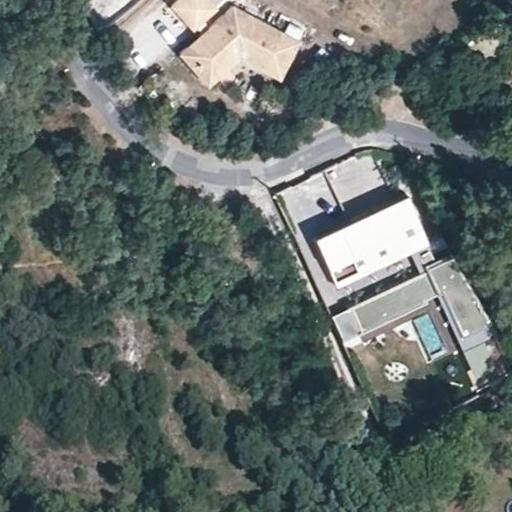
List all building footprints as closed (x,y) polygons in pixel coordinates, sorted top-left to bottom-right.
[(209,0),(178,0),(172,6),(192,28),(214,5),(209,0)] [(206,80),(237,52),(246,45),(284,63),(296,39),(230,3),(178,49),(206,80)] [(246,45),(237,52),(279,73),(284,63),(246,45)] [(315,240),(337,288),(430,245),(408,197),(315,240)] [(456,261),(450,250),(421,265),(424,273),(418,276),(416,271),(416,272),(346,306),(347,307),(358,329),(421,298),(421,297),(433,291),(438,288),(458,330),(488,316),(456,261)] [(494,325),(488,316),(458,330),(438,288),(433,291),(458,342),(494,325)] [(347,307),(328,316),(339,339),(358,329),(347,307)]
